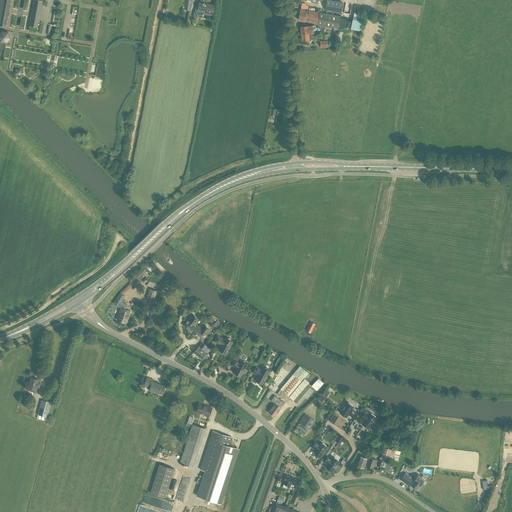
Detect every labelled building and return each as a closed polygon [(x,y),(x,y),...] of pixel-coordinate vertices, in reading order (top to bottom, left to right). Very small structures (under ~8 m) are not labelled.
[(10,0),(0,0),(0,25),(6,27),(7,20),(5,20),(9,1),(11,1),(10,0)] [(37,27),(42,0),(39,0),(33,0),(29,25),(37,27)] [(329,0),(326,0),(325,9),(341,12),(343,2),(329,0)] [(212,15),(214,5),(199,2),(198,11),(204,12),(204,13),(212,15)] [(338,27),(340,16),(301,9),(299,20),(338,27)] [(345,28),(360,30),(362,20),(353,18),(352,21),(347,20),(345,28)] [(309,33),(312,33),(312,29),(315,29),(315,25),(300,26),(301,34),(309,33)] [(8,32),(2,31),(0,33),(0,40),(0,41),(6,42),(10,38),(8,32)] [(154,300),(156,291),(149,289),(147,298),(154,300)] [(126,323),(130,311),(126,309),(127,305),(121,301),(125,296),(120,293),(119,295),(114,303),(121,308),(117,320),(126,323)] [(185,326),(194,333),(199,327),(194,323),(198,318),(193,314),(188,320),(190,321),(185,326)] [(310,333),(315,324),(311,321),(306,330),(310,333)] [(206,335),(210,329),(205,325),(202,329),(199,327),(194,333),(200,338),(204,334),(206,335)] [(230,345),(233,341),(226,338),(225,339),(217,335),(214,341),(221,345),(220,345),(220,347),(221,347),(219,350),(221,351),(220,351),(221,352),(223,353),(224,353),(226,354),(228,350),(229,350),(232,346),(230,345)] [(202,342),(199,346),(207,353),(211,349),(202,342)] [(193,352),(201,359),(206,354),(198,347),(193,352)] [(245,369),(247,364),(240,360),(239,362),(233,359),(230,365),(235,367),(235,368),(235,369),(235,370),(234,373),(235,374),(235,375),(238,376),(239,376),(239,375),(240,376),(242,373),(243,374),(246,369),(245,369)] [(307,399),(315,390),(308,384),(310,381),(305,377),(309,372),(300,365),(277,393),(281,396),(283,394),(285,395),(286,394),(299,405),(306,397),(307,399)] [(267,376),(270,371),(263,367),(261,369),(256,366),(253,372),(257,375),(257,377),(255,380),(257,381),(257,382),(259,383),(260,383),(261,383),(262,384),(264,380),(265,381),(268,376),(267,376)] [(40,383),(37,382),(38,379),(31,377),(28,387),(35,389),(36,386),(39,387),(40,383)] [(162,394),(165,386),(153,381),(153,379),(147,377),(144,385),(150,387),(149,390),(162,394)] [(312,385),(317,390),(324,383),(319,377),(312,385)] [(321,395),(326,398),(330,392),(326,389),(321,395)] [(271,400),(275,403),(268,412),(274,416),(284,402),(274,395),(271,400)] [(47,417),(51,402),(41,400),(38,414),(47,417)] [(340,412),(346,417),(347,415),(348,414),(351,416),(355,411),(352,409),(353,407),(352,406),(352,405),(351,404),(350,403),(348,402),(345,405),(344,404),(341,408),(342,409),(340,412)] [(209,416),(212,407),(200,403),(197,412),(209,416)] [(329,420),(333,423),(338,416),(333,413),(329,420)] [(362,424),(369,428),(372,424),(373,424),(375,421),(374,420),(376,417),(375,417),(375,416),(374,415),(372,414),(371,413),(369,413),(368,415),(365,413),(361,418),(365,421),(364,422),(364,421),(362,424)] [(305,414),(299,422),(300,422),(303,425),(309,429),(315,421),(305,414)] [(302,427),(303,425),(300,422),(299,425),(298,424),(294,430),(302,436),(304,434),(305,435),(307,433),(305,432),(307,430),(302,427)] [(193,466),(205,428),(193,424),(180,462),(193,466)] [(223,503),(238,447),(231,445),(233,436),(211,430),(201,469),(204,469),(197,496),(223,503)] [(325,444),(322,443),(320,442),(319,445),(316,442),(312,447),(316,450),(315,451),(314,452),(320,457),(323,453),(324,454),(326,450),(325,450),(327,447),(326,446),(326,445),(325,444)] [(381,457),(398,461),(400,451),(384,447),(381,457)] [(357,466),(364,468),(367,458),(360,456),(357,466)] [(338,460),(338,459),(336,458),(334,457),(334,458),(333,457),(331,459),(328,457),(324,462),(328,464),(327,466),(327,465),(326,467),(333,471),(335,468),(336,468),(338,465),(337,464),(339,461),(338,460)] [(377,465),(384,467),(385,463),(386,463),(387,460),(380,457),(377,465)] [(366,466),(373,468),(374,465),(375,466),(377,460),(369,458),(366,466)] [(151,493),(165,497),(174,469),(160,464),(151,493)] [(400,479),(408,485),(409,483),(411,479),(413,478),(405,472),(400,479)] [(420,486),(424,480),(420,478),(421,476),(418,474),(413,481),(411,479),(409,483),(411,484),(410,485),(417,489),(419,486),(420,486)] [(294,485),(297,479),(293,478),(293,477),(290,476),(289,476),(286,475),(284,480),(284,481),(283,483),(290,486),(291,483),(294,485)] [(281,505),(276,503),(275,503),(271,511),(297,511),(281,505)]
